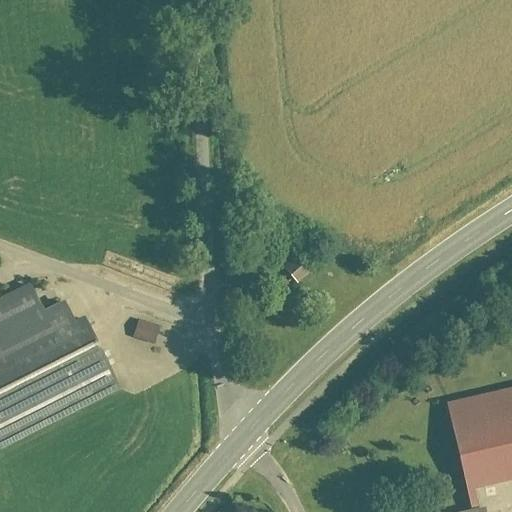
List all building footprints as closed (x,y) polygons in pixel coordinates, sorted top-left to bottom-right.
[(290,248),(275,261),(289,278),(304,265),(290,248)] [(75,306),(0,339),(0,437),(112,387),(75,306)] [(147,344),(153,327),(132,319),(126,336),(147,344)] [(511,478),(511,385),(448,401),(469,489),(511,478)] [(479,511),(476,498),(414,511),(479,511)]
